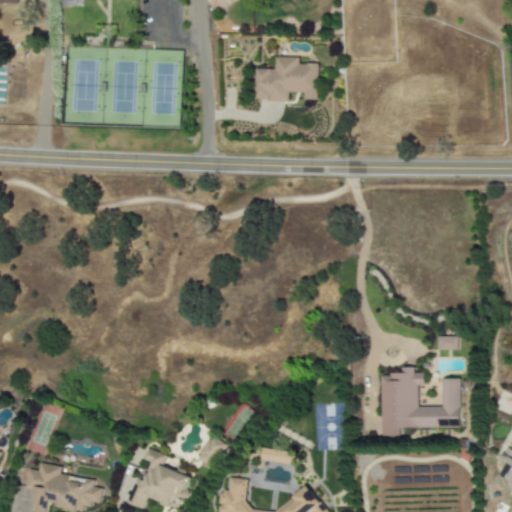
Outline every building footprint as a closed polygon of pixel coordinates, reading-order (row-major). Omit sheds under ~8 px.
[(256,69),(274,70),(274,57),(298,58),(298,65),(306,65),(306,64),(317,64),(317,100),(303,100),(304,93),(288,93),(288,102),(267,101),(267,100),(255,100),(256,69)] [(0,105),(3,106),(8,67),(0,66),(0,105)] [(458,350),(458,337),(438,337),(438,350),(458,350)] [(461,428),(461,379),(442,380),(442,407),(418,407),(418,386),(425,386),(425,374),(415,374),(415,368),(402,368),(403,375),(381,375),(382,436),(401,436),(401,428),(461,428)] [(195,457),(209,469),(227,447),(214,435),(195,457)] [(511,493),(511,450),(507,448),(500,461),(506,464),(500,477),(511,483),(508,492),(511,493)] [(148,499),(180,511),(192,477),(163,467),(167,456),(148,449),(144,460),(128,504),(144,510),(148,499)] [(296,453),(262,449),(261,461),(294,465),(296,453)] [(31,511),(48,511),(50,503),(58,504),(57,508),(81,511),(83,511),(85,504),(100,506),(103,488),(94,487),(95,480),(61,475),(62,467),(40,464),(39,471),(29,469),(26,489),(35,491),(31,511)] [(326,511),(308,487),(274,511),(271,511),(253,511),(246,501),(247,480),(230,479),(229,488),(220,495),(219,503),(221,505),(220,511),(326,511)]
